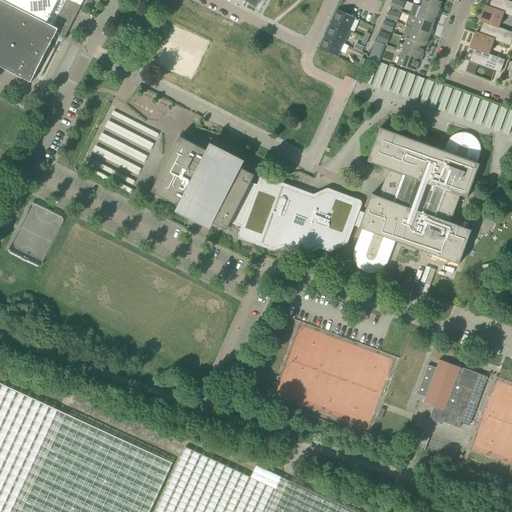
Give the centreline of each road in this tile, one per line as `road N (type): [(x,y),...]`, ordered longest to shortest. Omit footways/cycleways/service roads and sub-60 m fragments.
road 1 (residential): [(511,338),(464,321),(427,320),(265,259),(254,283)]
road 2 (residential): [(254,283),(28,169)]
road 3 (residential): [(310,160),(89,49)]
road 4 (residential): [(199,402),(0,332)]
road 5 (residential): [(328,0),(307,46),(214,0)]
road 6 (residential): [(511,98),(447,74),(443,65),(465,0)]
road 7 (residential): [(199,402),(254,283)]
